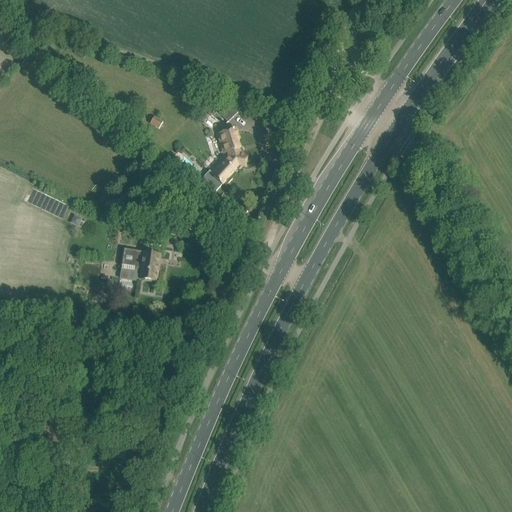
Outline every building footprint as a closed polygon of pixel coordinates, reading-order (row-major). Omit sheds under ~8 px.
[(88,52),(79,46),(74,54),(83,59),(88,52)] [(222,102),(218,106),(222,109),(218,112),(228,122),(238,113),(228,103),(225,106),(222,102)] [(163,122),(155,117),(150,124),(159,129),(163,122)] [(236,129),(217,135),(223,154),(227,153),(229,159),(220,166),(219,165),(211,173),(209,172),(197,186),(204,192),(203,192),(205,194),(206,193),(209,196),(214,190),(216,192),(224,183),(226,186),(233,179),(230,177),(236,170),(237,171),(241,167),(241,165),(245,166),(247,156),(243,155),(243,153),(242,147),(240,148),(238,140),(239,139),(236,129)] [(140,218),(157,221),(160,204),(143,201),(142,203),(126,200),(124,212),(141,215),(140,218)] [(159,255),(139,252),(124,250),(118,291),(135,293),(137,281),(141,282),(141,279),(155,281),(158,264),(159,264),(160,257),(159,257),(159,255)]
